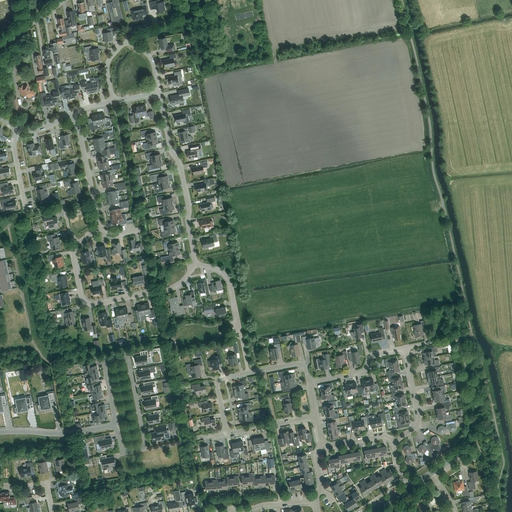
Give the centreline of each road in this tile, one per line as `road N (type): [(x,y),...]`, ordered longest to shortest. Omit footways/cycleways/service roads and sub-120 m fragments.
road 1 (residential): [(194,264),(165,289),(93,304),(81,297),(78,243)]
road 2 (residential): [(194,264),(180,164),(158,94)]
road 3 (residential): [(116,425),(105,364),(127,360),(142,448)]
road 4 (residential): [(194,264),(221,271),(230,283),(248,373)]
road 5 (track): [(430,126),(402,0)]
